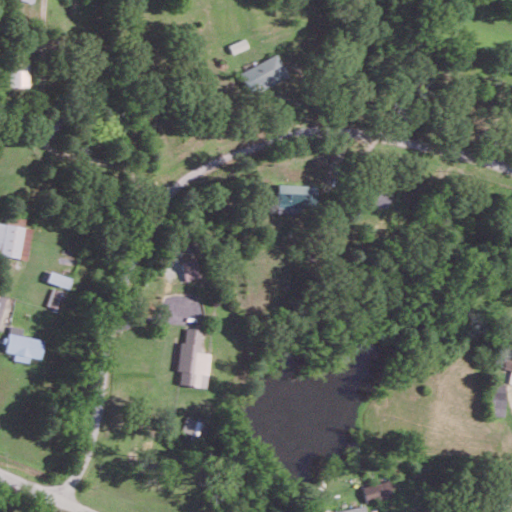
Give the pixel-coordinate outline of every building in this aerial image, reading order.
[(227,43),(230,52),(246,48),(244,39),(227,43)] [(286,75),(275,53),(237,71),(248,94),(286,75)] [(27,86),(27,61),(6,61),(6,86),(27,86)] [(313,210),(314,184),(275,183),(275,209),(313,210)] [(390,191),(371,184),(365,200),(385,207),(390,191)] [(0,254),(26,259),(32,227),(22,226),(24,218),(9,216),(8,223),(0,221),(0,254)] [(199,277),(195,257),(179,260),(183,280),(199,277)] [(70,277),(49,270),(45,280),(66,288),(70,277)] [(64,290),(53,287),(48,306),(60,309),(64,290)] [(12,359),(27,361),(28,356),(39,358),(43,339),(21,334),(22,327),(8,324),(3,351),(13,353),(12,359)] [(205,386),(209,352),(199,351),(202,329),(184,327),(183,341),(178,341),(175,370),(178,371),(177,383),(205,386)] [(511,342),(510,359),(503,358),(501,368),(509,369),(507,382),(511,383),(511,342)] [(504,383),(489,383),(488,415),(503,415),(504,383)] [(202,444),(209,423),(184,415),(179,431),(187,434),(185,439),(202,444)] [(391,496),(388,480),(360,485),(364,501),(391,496)]
